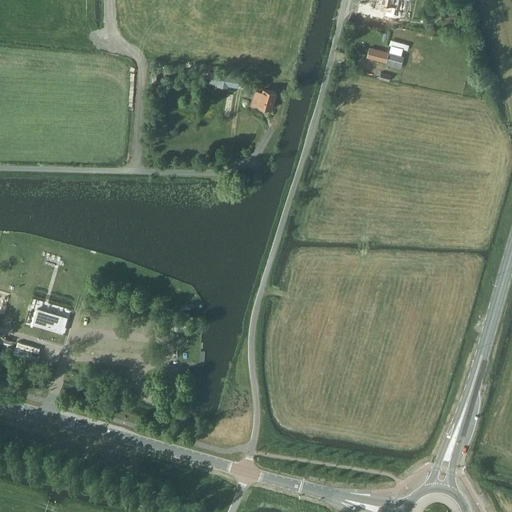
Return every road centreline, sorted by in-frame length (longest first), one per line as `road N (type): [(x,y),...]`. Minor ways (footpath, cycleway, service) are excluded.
road 1 (unclassified): [(246,473),(256,424),(250,336),(345,0)]
road 2 (unclassified): [(0,168),(227,170),(250,158),(266,136)]
road 3 (unclassified): [(246,473),(49,415)]
road 4 (primary): [(453,441),(511,247)]
road 5 (track): [(144,53),(0,36)]
